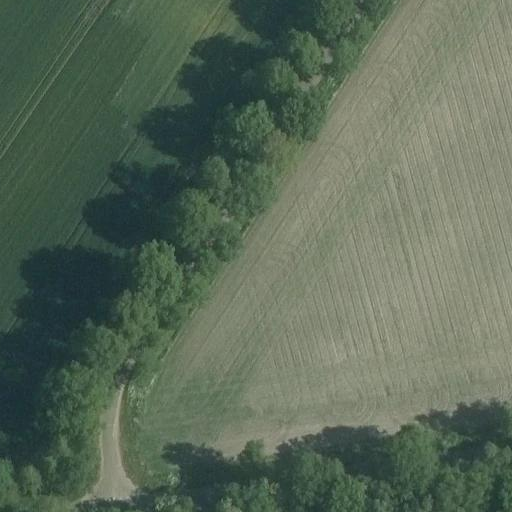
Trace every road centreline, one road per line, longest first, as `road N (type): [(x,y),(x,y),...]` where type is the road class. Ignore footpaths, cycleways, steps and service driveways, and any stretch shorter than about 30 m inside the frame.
road 1 (unclassified): [(112,510),(109,421),(124,369),(363,0)]
road 2 (tertiary): [(511,453),(112,510)]
